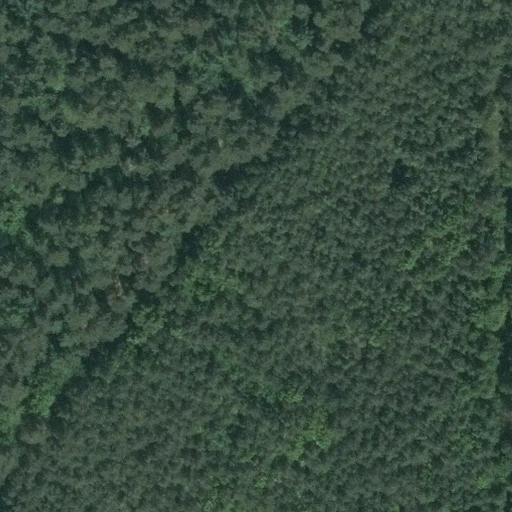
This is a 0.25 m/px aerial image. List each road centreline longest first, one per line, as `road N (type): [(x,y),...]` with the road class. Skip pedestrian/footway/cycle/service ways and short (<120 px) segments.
road 1 (track): [(369,0),(0,463)]
road 2 (track): [(502,511),(500,154)]
road 3 (track): [(500,154),(504,0)]
